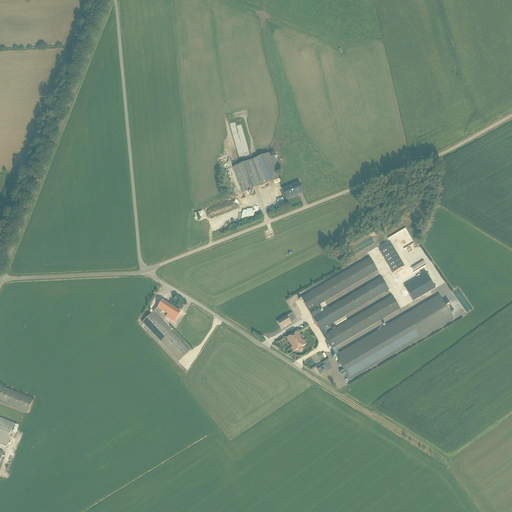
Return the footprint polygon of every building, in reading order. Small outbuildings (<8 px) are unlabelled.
[(243,194),(280,180),(270,153),(233,167),(243,194)] [(287,200),(305,194),(301,183),(283,189),(287,200)] [(405,267),(392,246),(380,253),(393,274),(405,267)] [(331,350),(400,309),(392,296),(327,334),(324,329),(389,291),(381,278),(321,313),(318,307),(378,271),(370,258),(301,298),(331,350)] [(416,272),(427,265),(426,263),(414,269),(416,272)] [(435,289),(425,271),(420,273),(422,276),(405,286),(414,302),(435,289)] [(349,381),(453,320),(439,296),(339,354),(335,347),(331,350),(349,381)] [(174,323),(181,312),(162,301),(157,308),(142,322),(178,362),(190,351),(158,316),(162,312),(167,315),(166,317),(174,323)] [(289,316),(279,323),(283,330),(293,324),(289,316)] [(302,347),(305,345),(298,332),(287,338),(294,351),(298,349),(300,353),(303,351),(302,347)] [(319,370),(322,375),(329,371),(327,367),(319,370)] [(32,400),(0,387),(0,402),(27,413),(32,400)] [(15,424),(0,418),(0,443),(6,446),(15,424)]
